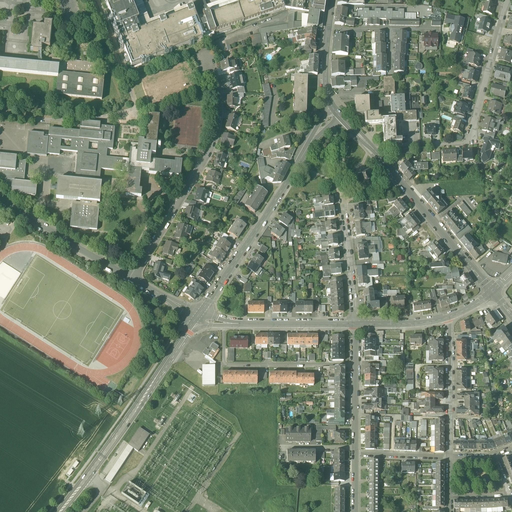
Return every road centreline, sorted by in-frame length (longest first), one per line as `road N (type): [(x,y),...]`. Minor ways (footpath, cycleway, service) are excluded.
road 1 (residential): [(135,282),(214,131),(219,109),(204,47)]
road 2 (secondary): [(329,102),(492,292)]
road 3 (secondary): [(198,315),(329,102)]
road 4 (secondary): [(59,511),(198,315)]
road 5 (residential): [(508,0),(468,142),(440,145)]
road 6 (residential): [(355,363),(223,363),(223,323)]
road 7 (residential): [(0,197),(135,282)]
road 8 (residential): [(449,456),(446,317)]
road 9 (residential): [(353,324),(223,323)]
road 10 (residential): [(353,324),(342,198)]
